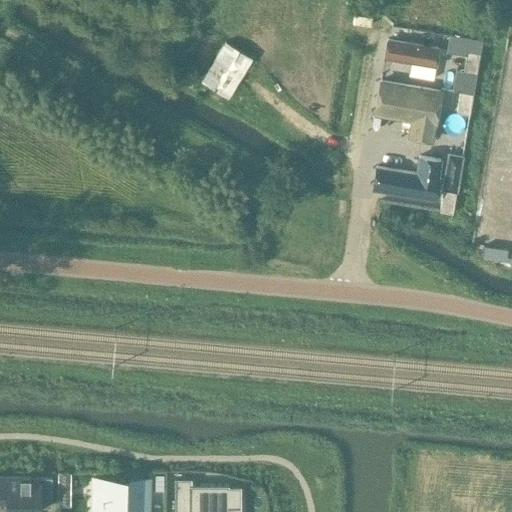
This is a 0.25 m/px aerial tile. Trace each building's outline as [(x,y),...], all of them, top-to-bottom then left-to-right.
[(229,98),(253,58),(226,42),(202,81),(229,98)] [(450,53),(398,46),(394,70),(447,77),(450,53)] [(475,73),(479,53),(467,51),(464,71),(475,73)] [(439,145),(447,92),(383,82),(378,118),(411,123),(407,140),(439,145)] [(472,95),(460,92),(457,112),(469,114),(472,95)] [(376,167),(372,189),(438,200),(441,178),(376,167)] [(456,193),(444,191),(441,211),(453,213),(456,193)] [(0,475),(0,505),(7,506),(7,511),(30,511),(30,506),(51,506),(52,477),(0,475)] [(164,491),(164,475),(155,475),(155,490),(164,491)] [(148,511),(149,478),(93,477),(92,511),(148,511)] [(174,477),(174,510),(188,510),(188,511),(239,511),(239,507),(240,507),(240,485),(228,485),(228,484),(191,483),(191,477),(174,477)]
